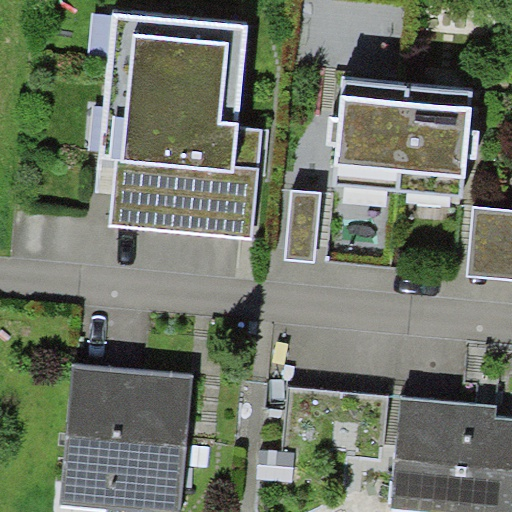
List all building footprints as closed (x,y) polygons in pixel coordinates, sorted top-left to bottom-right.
[(219,161),(232,22),(106,11),(91,188),(109,189),(108,207),(228,218),(233,163),(219,161)] [(417,192),(428,80),(366,74),(362,113),(350,111),(347,148),(359,149),(356,186),(417,192)] [(428,80),(417,192),(483,199),(487,159),(499,161),(503,125),(490,123),(494,86),(428,80)] [(179,510),(190,373),(67,364),(59,469),(112,473),(110,504),(179,510)] [(511,511),(511,419),(486,417),(487,402),(397,395),(390,489),(454,494),(452,511),(511,511)]
